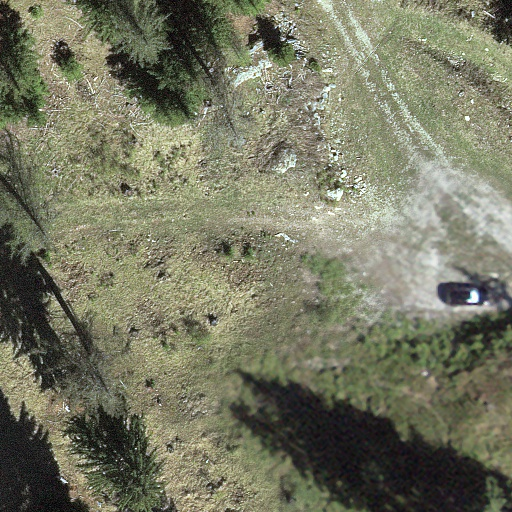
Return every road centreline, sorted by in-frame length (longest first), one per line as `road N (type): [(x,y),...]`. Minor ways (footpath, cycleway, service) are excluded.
road 1 (track): [(327,0),(511,242)]
road 2 (track): [(334,9),(414,20),(511,74)]
